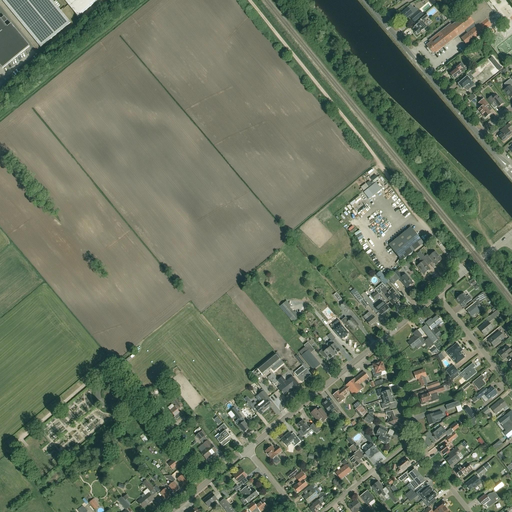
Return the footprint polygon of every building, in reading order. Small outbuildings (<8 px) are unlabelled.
[(98,0),(0,0),(41,48),(70,23),(51,0),(64,0),(78,17),(98,0)] [(466,45),(491,26),(487,20),(495,14),(484,0),(456,22),(457,23),(454,25),(454,24),(452,25),(450,24),(430,40),(429,41),(430,42),(426,45),(433,53),(434,52),(435,53),(459,34),(465,30),(467,33),(461,38),(466,45)] [(407,9),(402,14),(406,19),(409,16),(411,18),(410,18),(414,22),(423,14),(420,11),(416,14),(414,11),(416,10),(411,5),(407,8),(407,9)] [(425,13),(419,18),(421,20),(416,24),(417,26),(414,28),(412,29),(414,31),(415,32),(414,32),(416,35),(416,34),(417,35),(422,31),(422,32),(424,30),(423,30),(427,27),(424,24),(426,22),(424,19),(428,16),(425,13)] [(7,27),(0,18),(0,65),(2,68),(29,46),(11,24),(7,27)] [(479,51),(484,47),(482,44),(477,48),(473,51),(475,54),(479,51)] [(460,68),(463,65),(461,62),(456,67),(456,68),(450,74),(452,76),(451,77),(453,79),(454,78),(454,79),(463,72),(460,68)] [(464,80),(458,84),(462,89),(464,87),(467,91),(474,85),(467,77),(464,79),(464,80)] [(497,108),(503,103),(497,96),(494,98),(492,96),(487,99),(491,104),(494,103),(497,108)] [(485,107),(488,105),(484,99),(479,103),(482,107),(478,110),(485,118),(491,114),(485,107)] [(511,135),(509,132),(511,129),(511,127),(509,124),(502,129),(505,132),(500,137),(504,142),(511,135)] [(364,192),(369,199),(381,190),(376,183),(364,192)] [(352,203),(354,206),(364,199),(362,196),(352,203)] [(379,222),(380,226),(381,229),(387,225),(384,219),(379,222)] [(388,226),(382,231),(384,234),(391,229),(388,226)] [(401,260),(423,243),(410,227),(389,245),(400,258),(396,263),(400,266),(403,262),(401,260)] [(416,254),(420,259),(421,259),(423,261),(417,266),(423,274),(430,269),(426,265),(429,262),(424,256),(420,251),(416,254)] [(427,254),(424,256),(429,262),(432,260),(435,264),(441,260),(435,252),(429,256),(427,254)] [(410,285),(413,283),(405,274),(402,277),(397,271),(396,270),(393,272),(394,273),(388,278),(393,284),(399,279),(399,280),(400,279),(407,288),(410,285)] [(388,281),(380,272),(376,275),(384,285),(388,281)] [(390,302),(392,305),(400,298),(392,289),(389,291),(385,286),(380,290),(384,295),(390,302)] [(360,303),(361,302),(364,300),(357,291),(353,295),(360,303)] [(483,292),(477,297),(479,301),(486,296),(483,292)] [(464,293),(456,299),(460,305),(464,301),(466,304),(472,299),(469,295),(466,297),(464,293)] [(280,307),(293,322),(300,317),(295,311),(294,312),(290,307),(291,306),(287,301),(280,307)] [(340,306),(346,312),(350,309),(344,302),(340,306)] [(381,314),(388,308),(383,302),(375,308),(378,312),(379,312),(381,314)] [(476,315),(483,309),(478,304),(476,302),(474,304),(466,310),(471,316),(475,313),(476,315)] [(490,316),(493,319),(500,314),(497,311),(490,316)] [(370,326),(377,321),(373,316),(372,316),(369,312),(366,314),(369,318),(366,321),(370,326)] [(426,323),(431,328),(429,330),(425,333),(433,343),(437,339),(434,336),(435,335),(439,332),(440,331),(436,327),(439,324),(440,325),(443,323),(442,322),(437,316),(431,321),(430,320),(426,323)] [(353,330),(355,328),(357,328),(358,327),(357,326),(358,325),(352,318),(349,321),(346,317),(341,321),(346,327),(349,325),(353,330)] [(484,335),(493,328),(488,322),(479,329),(484,335)] [(343,338),(344,339),(347,336),(346,335),(348,334),(341,325),(340,324),(339,324),(338,324),(336,326),(336,327),(336,328),(333,330),(341,340),(343,338)] [(413,333),(415,335),(411,338),(412,339),(408,343),(412,348),(420,342),(423,345),(426,343),(430,348),(433,345),(428,339),(425,341),(421,337),(422,336),(417,330),(413,333)] [(494,346),(504,338),(499,331),(488,340),(494,346)] [(316,346),(314,343),(311,339),(310,340),(308,338),(307,338),(305,336),(304,337),(308,342),(312,346),(314,348),(316,346)] [(326,344),(329,348),(335,355),(340,351),(336,346),(338,344),(334,339),(332,342),(331,340),(326,344)] [(308,350),(302,356),(313,369),(315,367),(315,368),(320,365),(317,361),(316,362),(316,361),(315,362),(313,360),(315,359),(310,353),(314,350),(308,342),(304,346),(308,350)] [(462,350),(457,344),(446,352),(456,364),(464,357),(460,352),(462,351),(462,350)] [(509,354),(511,357),(511,356),(511,348),(510,350),(507,346),(499,353),(503,359),(509,354)] [(335,355),(329,348),(325,351),(323,348),(319,351),(323,356),(326,354),(330,359),(335,355)] [(262,376),(281,360),(275,353),(256,369),(262,376)] [(374,378),(386,374),(382,361),(373,364),(375,370),(372,371),(374,378)] [(466,381),(477,373),(473,368),(475,367),(473,363),(463,371),(465,373),(463,374),(465,376),(463,377),(466,381)] [(453,365),(446,371),(451,377),(458,371),(453,365)] [(302,366),(296,371),(300,375),(298,377),(302,382),(305,379),(311,375),(308,371),(307,371),(303,366),(302,366)] [(422,386),(427,384),(424,377),(426,376),(424,370),(414,373),(415,375),(417,377),(418,379),(418,378),(420,382),(422,386)] [(452,381),(461,373),(459,371),(450,378),(452,381)] [(350,390),(355,396),(363,390),(359,385),(368,377),(364,372),(354,380),(354,379),(346,386),(350,390)] [(478,390),(486,384),(483,380),(485,378),(482,375),(472,383),(478,390)] [(293,387),(298,384),(292,377),(288,381),(286,382),(282,377),(279,380),(283,385),(279,388),(284,395),(293,387)] [(338,391),(333,395),(340,403),(345,399),(342,396),(350,390),(346,386),(339,392),(338,391)] [(428,390),(429,393),(420,396),(421,399),(420,399),(422,405),(426,404),(425,403),(429,402),(429,403),(435,401),(433,394),(445,391),(443,386),(428,390)] [(478,399),(481,397),(484,394),(488,400),(491,397),(492,399),(497,395),(496,394),(497,393),(492,387),(487,391),(485,388),(475,396),(478,399)] [(383,399),(393,396),(391,390),(384,392),(383,388),(376,390),(378,397),(382,395),(383,399)] [(260,403),(266,410),(272,406),(266,399),(268,397),(263,391),(261,393),(263,395),(260,397),(263,401),(260,403)] [(179,408),(182,405),(173,394),(169,396),(179,408)] [(384,403),(381,404),(383,409),(389,407),(388,404),(395,402),(393,396),(383,399),(384,403)] [(491,408),(496,414),(503,408),(505,410),(509,408),(502,399),(491,408)] [(250,406),(252,408),(254,406),(255,407),(261,415),(266,410),(260,403),(258,405),(255,402),(252,404),(250,400),(250,401),(249,400),(247,401),(247,402),(250,406)] [(329,413),(334,409),(337,412),(340,410),(334,403),(332,405),(327,400),(322,404),(329,413)] [(451,408),(460,405),(458,400),(449,403),(451,408)] [(179,413),(172,404),(168,407),(175,416),(174,417),(176,420),(182,415),(180,412),(179,413)] [(368,413),(361,405),(355,410),(361,418),(368,413)] [(465,410),(469,415),(473,413),(468,407),(465,410)] [(487,407),(482,411),(485,415),(490,411),(487,407)] [(234,408),(231,410),(238,419),(235,422),(244,433),(249,428),(244,422),(245,421),(234,408)] [(251,416),(246,408),(241,412),(247,419),(251,416)] [(321,419),(323,421),(328,417),(321,408),(318,411),(317,409),(311,413),(318,422),(321,419)] [(397,429),(398,427),(398,426),(398,424),(397,424),(399,419),(394,417),(392,411),(386,413),(387,416),(388,416),(389,416),(389,419),(387,423),(397,429)] [(511,422),(511,411),(506,415),(506,416),(499,421),(503,425),(510,420),(511,422)] [(435,419),(443,416),(441,412),(433,414),(427,416),(430,425),(436,423),(435,419)] [(369,414),(366,418),(372,422),(375,418),(369,414)] [(315,432),(318,430),(313,424),(310,426),(311,427),(309,428),(303,421),(299,423),(297,425),(298,427),(299,426),(301,430),(300,431),(303,435),(307,432),(308,433),(313,429),(315,432)] [(453,432),(462,425),(460,422),(457,425),(456,424),(450,428),(453,432)] [(227,438),(229,436),(225,431),(227,429),(224,424),(218,429),(222,433),(220,435),(221,436),(217,439),(223,446),(229,441),(227,438)] [(438,440),(446,433),(441,426),(432,433),(438,440)] [(386,445),(390,437),(386,435),(387,431),(380,427),(376,435),(380,437),(378,441),(386,445)] [(503,433),(508,438),(511,434),(511,430),(510,427),(503,433)] [(364,436),(370,443),(373,441),(363,429),(360,431),(364,436)] [(206,459),(217,451),(211,444),(207,440),(205,436),(201,431),(195,436),(199,441),(201,439),(204,443),(198,448),(201,452),(206,459)] [(287,447),(291,444),(291,445),(294,447),(301,442),(297,437),(295,439),(289,432),(281,439),(287,447)] [(144,443),(148,440),(145,436),(144,436),(143,434),(142,435),(141,433),(139,434),(140,437),(144,443)] [(108,448),(115,442),(113,439),(106,445),(108,448)] [(491,448),(493,451),(503,444),(500,440),(491,448)] [(447,448),(449,446),(446,443),(440,448),(438,450),(442,455),(449,450),(447,448)] [(371,444),(369,446),(367,444),(366,444),(362,447),(362,448),(363,450),(367,456),(370,454),(372,457),(377,452),(375,449),(376,449),(371,444)] [(358,451),(353,445),(350,448),(354,453),(349,457),(353,462),(352,463),(356,467),(357,466),(357,467),(360,465),(359,464),(362,462),(360,460),(364,457),(359,450),(358,451)] [(268,457),(269,456),(272,459),(278,454),(281,451),(278,447),(274,450),(272,446),(265,451),(267,453),(266,454),(268,457)] [(460,453),(456,447),(450,452),(453,455),(446,460),(451,467),(463,458),(463,456),(460,453)] [(172,469),(179,463),(175,458),(168,464),(172,469)] [(399,473),(407,467),(407,466),(410,463),(407,459),(405,461),(404,460),(397,466),(399,469),(397,471),(397,472),(398,473),(399,473)] [(468,463),(463,467),(462,466),(458,468),(454,470),(459,476),(466,471),(467,473),(473,469),(468,463)] [(340,479),(351,471),(346,465),(335,473),(340,479)] [(476,473),(479,477),(486,471),(483,467),(476,473)] [(295,468),(287,475),(290,479),(298,472),(295,468)] [(248,481),(245,478),(246,476),(241,469),(233,476),(235,478),(232,480),(239,488),(248,481)] [(410,483),(420,475),(415,469),(409,473),(407,471),(398,479),(400,481),(407,475),(412,481),(410,483)] [(183,486),(188,482),(182,475),(178,478),(176,476),(179,474),(177,471),(172,475),(176,480),(177,479),(183,486)] [(295,476),(298,479),(300,482),(297,484),(297,485),(296,486),(295,485),(293,487),(294,487),(293,488),(297,493),(297,492),(298,493),(307,485),(303,480),(306,477),(302,471),(295,476)] [(425,481),(420,475),(410,483),(415,490),(425,481)] [(469,490),(470,489),(470,490),(474,487),(475,488),(481,483),(476,476),(466,484),(468,487),(467,487),(469,490)] [(390,485),(396,480),(393,477),(387,482),(385,483),(388,487),(390,485)] [(150,492),(154,489),(146,480),(142,483),(150,492)] [(495,492),(503,485),(499,480),(491,486),(495,492)] [(174,493),(179,489),(174,482),(168,486),(174,493)] [(387,487),(384,489),(378,482),(372,487),(379,495),(381,493),(384,496),(387,494),(391,491),(387,487)] [(309,492),(305,495),(303,497),(309,503),(318,496),(320,498),(325,494),(323,492),(322,493),(317,487),(313,483),(306,489),(309,492)] [(245,505),(258,495),(254,489),(251,491),(248,486),(242,491),(246,496),(241,500),(245,505)] [(398,492),(393,486),(390,488),(395,494),(398,492)] [(429,486),(427,488),(423,491),(421,489),(416,492),(422,500),(433,491),(432,490),(433,490),(431,487),(430,487),(429,486)] [(166,500),(171,496),(165,488),(160,493),(166,500)] [(227,498),(230,496),(224,489),(221,491),(227,498)] [(405,495),(408,499),(411,496),(415,493),(412,489),(405,495)] [(367,504),(374,499),(367,491),(361,496),(367,504)] [(387,494),(395,503),(398,500),(391,491),(387,494)] [(428,507),(433,504),(431,501),(437,496),(436,495),(437,495),(434,492),(433,491),(422,500),(426,504),(428,507)] [(496,502),(493,498),(497,495),(494,492),(493,493),(490,494),(487,496),(485,494),(478,500),(483,506),(487,503),(490,507),(496,502)] [(145,495),(144,494),(141,496),(142,498),(137,502),(140,505),(142,508),(148,503),(148,504),(154,499),(148,493),(145,495)] [(216,504),(214,501),(217,499),(212,493),(203,500),(208,507),(209,506),(210,508),(216,504)] [(313,511),(316,511),(318,511),(317,510),(322,506),(321,504),(323,502),(322,501),(327,497),(325,494),(314,503),(315,504),(310,508),(313,511)] [(127,499),(128,498),(126,495),(123,497),(125,500),(130,506),(131,504),(127,499)] [(126,510),(130,507),(122,496),(118,500),(126,510)] [(93,499),(89,503),(95,510),(99,506),(93,499)] [(226,511),(235,511),(224,499),(219,503),(226,511)] [(348,506),(352,511),(358,511),(360,511),(358,508),(361,506),(356,500),(348,506)] [(264,509),(266,506),(262,501),(256,506),(253,502),(240,511),(254,511),(258,509),(260,511),(261,511),(264,509)]
